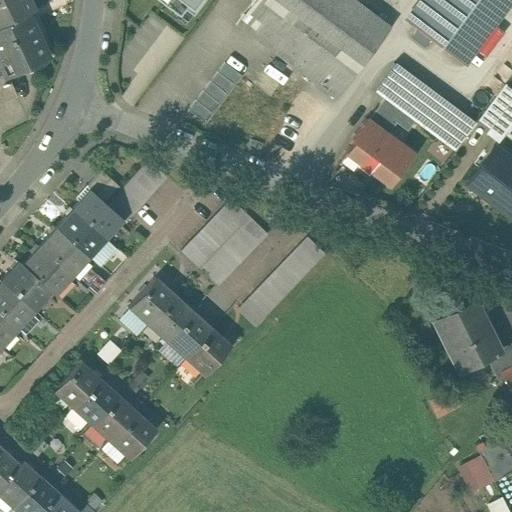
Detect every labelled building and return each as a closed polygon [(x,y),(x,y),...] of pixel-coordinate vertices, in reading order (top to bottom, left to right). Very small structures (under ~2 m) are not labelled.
[(26,0),(0,0),(0,21),(25,10),(30,7),(26,0)] [(191,12),(199,0),(160,0),(177,13),(182,6),(191,12)] [(250,0),(234,22),(333,97),(388,25),(354,0),(250,0)] [(416,0),(402,19),(416,28),(427,37),(462,62),(508,0),(416,0)] [(0,21),(0,69),(2,74),(5,72),(45,53),(25,10),(0,21)] [(427,37),(416,28),(411,36),(422,44),(427,37)] [(217,71),(234,84),(241,75),(224,62),(217,71)] [(473,122),(392,62),(373,87),(383,95),(414,118),(454,148),(473,122)] [(210,80),(227,94),(234,84),(217,71),(210,80)] [(2,74),(0,74),(0,100),(15,94),(5,72),(2,74)] [(202,90),(219,103),(227,94),(210,80),(202,90)] [(511,88),(503,82),(491,98),(511,113),(511,88)] [(202,90),(195,99),(212,113),(219,103),(202,90)] [(414,118),(383,95),(366,118),(386,132),(394,121),(405,129),(414,118)] [(511,117),(511,113),(491,98),(477,118),(487,126),(484,131),(495,140),(511,117)] [(188,109),(205,122),(212,113),(195,99),(188,109)] [(366,118),(364,116),(349,136),(353,139),(345,151),(359,161),(356,164),(367,172),(370,169),(388,183),(411,151),(366,118)] [(511,158),(492,144),(464,181),(481,194),(484,189),(493,196),(491,199),(511,214),(511,158)] [(146,158),(105,203),(121,217),(124,220),(165,175),(146,158)] [(117,184),(99,168),(85,184),(88,187),(102,200),(117,184)] [(102,200),(88,187),(70,206),(104,236),(121,217),(105,203),(102,200)] [(266,232),(229,197),(179,249),(216,284),(266,232)] [(104,236),(70,206),(54,225),(87,255),(104,236)] [(87,255),(54,225),(40,242),(73,272),(87,255)] [(305,235),(246,296),(264,314),(323,252),(305,235)] [(73,272),(40,242),(23,261),(53,288),(56,291),(73,272)] [(23,261),(16,259),(0,277),(0,279),(32,308),(53,288),(23,261)] [(153,275),(126,305),(145,323),(172,292),(153,275)] [(32,308),(0,279),(0,313),(16,327),(32,308)] [(172,292),(145,323),(164,339),(191,309),(172,292)] [(481,316),(472,299),(431,319),(456,369),(485,355),(496,349),(480,317),(481,316)] [(209,326),(191,309),(164,339),(182,356),(209,326)] [(0,344),(16,327),(0,313),(0,344)] [(229,343),(209,326),(182,356),(202,373),(229,343)] [(511,341),(496,349),(485,355),(496,375),(500,373),(511,396),(511,341)] [(78,359),(51,389),(70,406),(97,376),(78,359)] [(97,376),(70,406),(89,423),(116,393),(97,376)] [(439,414),(463,403),(455,386),(431,398),(439,414)] [(135,409),(116,393),(89,423),(107,440),(135,409)] [(154,427),(135,409),(107,440),(127,457),(154,427)] [(511,452),(502,434),(475,448),(491,480),(511,469),(511,452)] [(0,446),(0,480),(17,462),(0,446)] [(39,475),(20,458),(17,462),(0,480),(0,497),(10,506),(39,475)] [(39,475),(10,506),(16,511),(38,511),(57,491),(39,475)] [(57,491),(38,511),(71,511),(76,508),(57,491)] [(489,500),(494,511),(511,511),(511,507),(505,492),(489,500)]
